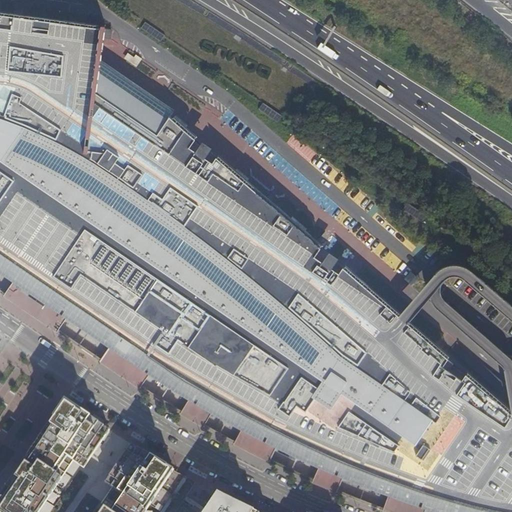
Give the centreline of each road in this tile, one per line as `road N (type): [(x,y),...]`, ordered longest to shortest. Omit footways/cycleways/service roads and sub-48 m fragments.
road 1 (tertiary): [(315,511),(206,454),(0,316)]
road 2 (motorway): [(205,0),(511,205)]
road 3 (motorway): [(364,68),(511,172)]
road 4 (motorway): [(364,68),(511,153)]
road 5 (motorway): [(259,0),(364,68)]
